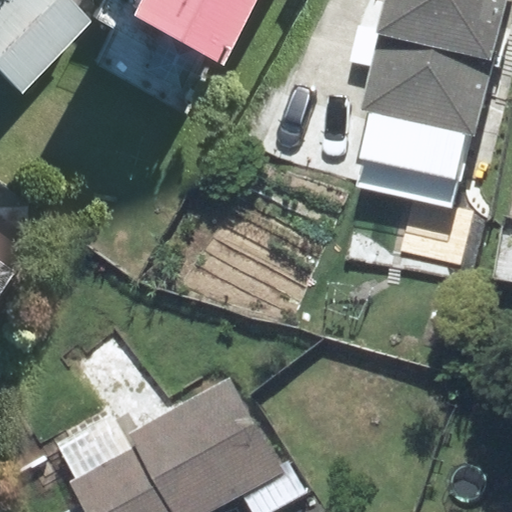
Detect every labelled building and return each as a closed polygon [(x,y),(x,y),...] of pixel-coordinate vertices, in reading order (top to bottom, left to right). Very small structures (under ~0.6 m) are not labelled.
[(96,11),(84,0),(40,0),(0,41),(0,67),(21,88),(96,11)] [(131,0),(130,2),(218,50),(244,0),(131,0)] [(360,66),(393,73),(367,194),(467,215),(479,161),(491,163),(511,62),(511,0),(407,0),(400,39),(367,32),(360,66)] [(368,116),(342,111),(353,54),(308,45),(297,103),(286,161),(357,174),(368,116)] [(0,283),(20,253),(0,239),(0,283)] [(239,511),(253,504),(257,511),(291,511),(320,495),(305,472),(248,378),(145,441),(126,411),(57,453),(76,484),(88,504),(75,511),(239,511)]
